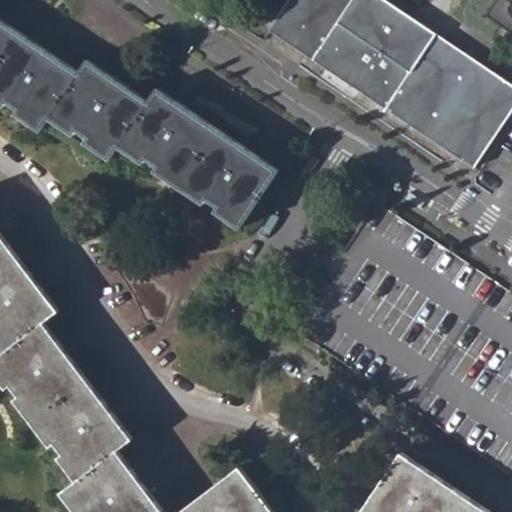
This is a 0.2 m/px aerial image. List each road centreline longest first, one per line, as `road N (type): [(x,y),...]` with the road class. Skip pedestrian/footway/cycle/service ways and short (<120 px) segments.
road 1 (residential): [(0,160),(48,204),(134,369),(171,399),(261,436),(290,465),(316,511)]
road 2 (residential): [(511,249),(142,0)]
